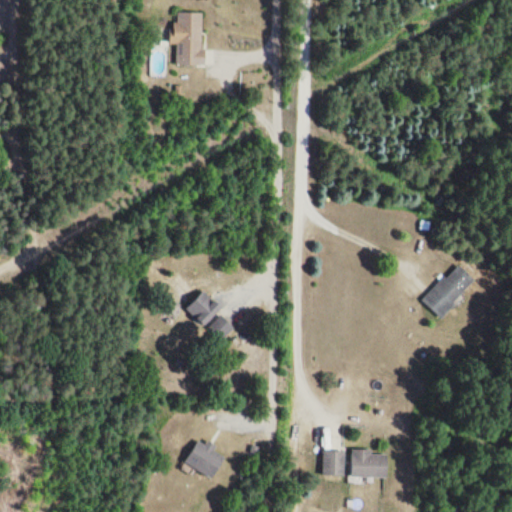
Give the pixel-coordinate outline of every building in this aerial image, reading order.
[(204,13),(173,13),(173,45),(176,45),(176,65),(204,65),(204,13)] [(422,300),(439,317),(475,282),(457,264),(422,300)] [(232,329),(218,312),(221,309),(205,291),(186,307),(217,343),(232,329)] [(211,479),(226,457),(200,439),(185,461),(211,479)] [(344,450),(323,450),(323,475),(344,475),(344,450)] [(352,451),(352,476),(388,476),(388,451),(352,451)]
